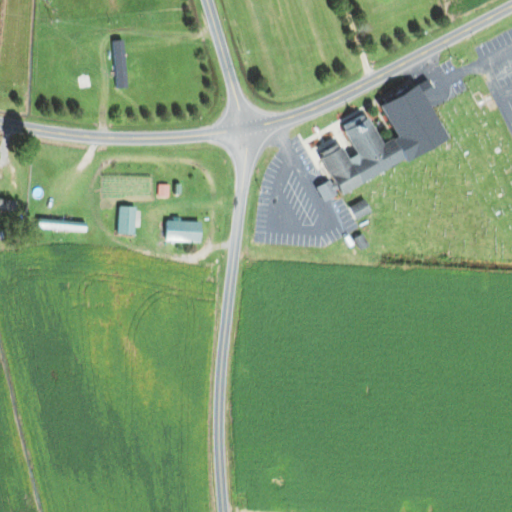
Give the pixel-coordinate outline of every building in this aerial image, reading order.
[(106,63),(103,32),(70,35),(74,66),(106,63)] [(115,69),(117,83),(142,79),(140,65),(115,69)] [(337,193),(446,140),(424,97),(431,94),(428,87),(419,92),(416,85),(378,103),(395,137),(380,145),(366,116),(342,127),(358,159),(348,163),(336,138),(315,148),(337,193)] [(0,199),(0,210),(15,213),(17,202),(0,199)] [(369,213),(363,201),(350,207),(355,219),(369,213)] [(133,207),(117,207),(117,235),(133,235),(133,207)] [(40,220),(39,231),(85,234),(85,223),(40,220)] [(164,242),(199,242),(199,221),(164,221),(164,242)]
